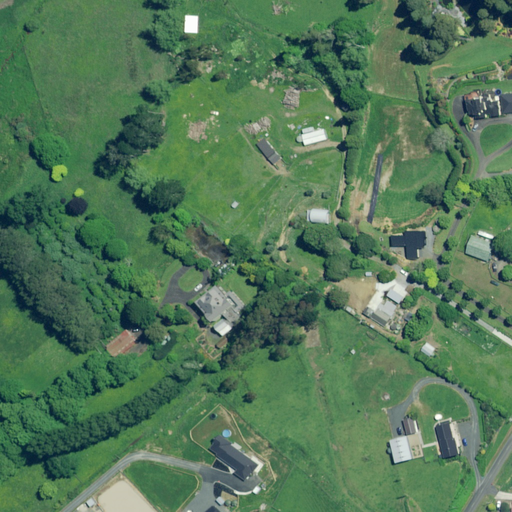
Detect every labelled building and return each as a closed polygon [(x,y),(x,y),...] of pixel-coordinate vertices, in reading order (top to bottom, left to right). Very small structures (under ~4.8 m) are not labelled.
[(501,74),(489,76),(490,84),(502,82),(501,74)] [(467,102),(470,102),(470,112),(473,112),(473,116),(477,116),(477,119),(489,119),(489,115),(493,115),(493,116),(503,116),(502,97),(501,97),(501,91),(467,93),(467,102)] [(511,112),(511,94),(503,95),(505,113),(511,112)] [(355,104),(349,100),(343,107),(349,112),(355,104)] [(329,139),(326,129),(304,135),(307,145),(329,139)] [(282,159),(276,151),(269,157),(275,164),(282,159)] [(229,206),(234,211),(236,208),(235,208),(241,203),(238,200),(233,205),(232,204),(229,206)] [(332,212),(311,210),(310,221),(331,223),(332,212)] [(496,244),(473,236),(467,254),(490,262),(496,244)] [(225,263),(216,272),(222,278),(231,269),(225,263)] [(195,279),(188,272),(184,276),(190,283),(195,279)] [(216,322),(225,315),(228,318),(217,327),(224,336),(247,317),(232,297),(228,300),(218,288),(200,302),(216,322)] [(399,307),(389,301),(386,306),(382,304),(377,312),(371,309),(367,314),(388,326),(399,307)] [(107,346),(118,359),(139,342),(132,335),(128,330),(107,346)] [(436,349),(428,343),(422,351),(430,357),(436,349)] [(439,421),(440,421),(441,421),(442,421),(443,421),(443,420),(444,420),(444,419),(444,418),(445,418),(445,417),(445,416),(444,416),(444,415),(444,414),(443,414),(442,413),(441,413),(440,413),(439,413),(438,414),(437,415),(437,416),(437,417),(436,417),(437,418),(437,419),(438,420),(439,421)] [(416,417),(405,420),(409,435),(420,432),(416,417)] [(455,436),(453,422),(438,425),(442,443),(437,444),(440,459),(464,454),(460,435),(455,436)] [(411,436),(393,440),(398,464),(416,459),(411,436)]
